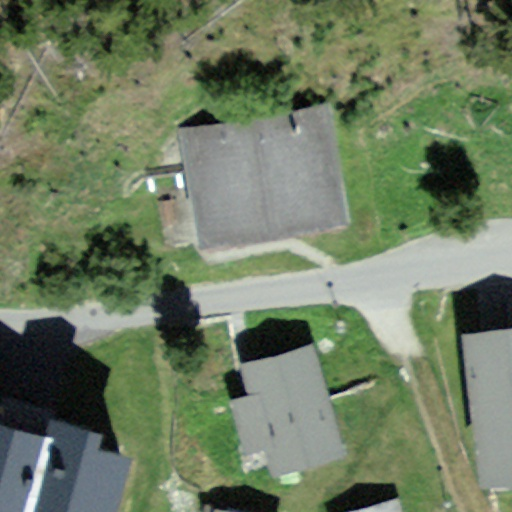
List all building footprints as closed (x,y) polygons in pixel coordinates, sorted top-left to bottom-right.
[(330,107),(184,131),(203,244),(348,220),(330,107)] [(511,327),(471,332),(487,480),(511,476),(511,327)] [(314,341),(239,361),(246,389),(229,394),(245,454),(265,449),(271,472),(344,453),(314,341)] [(45,431),(0,418),(0,511),(114,511),(131,454),(101,445),(105,430),(49,415),(45,431)] [(398,511),(395,499),(342,511),(398,511)]
